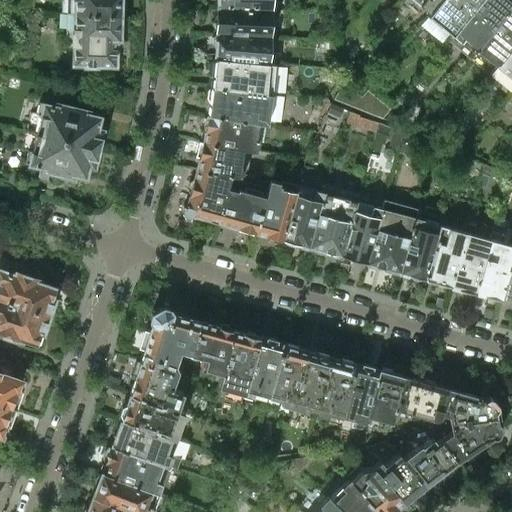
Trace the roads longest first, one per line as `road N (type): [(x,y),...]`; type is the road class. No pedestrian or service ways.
road 1 (residential): [(125,247),(511,355)]
road 2 (residential): [(28,511),(125,247)]
road 3 (residential): [(125,247),(161,82),(166,0)]
road 4 (residential): [(125,247),(8,214)]
